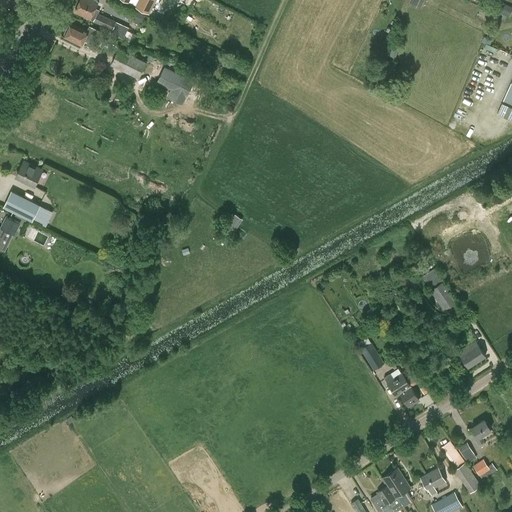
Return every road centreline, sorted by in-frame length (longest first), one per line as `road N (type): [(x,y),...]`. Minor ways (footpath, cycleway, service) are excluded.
road 1 (unclassified): [(283,511),(511,363)]
road 2 (track): [(286,0),(235,114),(149,114),(133,89)]
